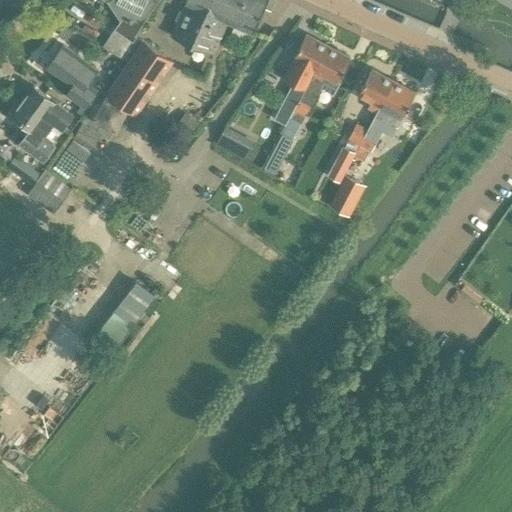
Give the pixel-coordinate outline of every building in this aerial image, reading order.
[(108,3),(116,15),(120,20),(103,46),(121,58),(132,41),(133,42),(137,36),(136,35),(159,0),(104,0),(109,3),(108,3)] [(190,44),(209,0),(186,0),(171,36),(190,44)] [(267,0),(209,0),(190,44),(213,54),(228,21),(254,33),(267,0)] [(283,104),(274,120),(286,126),(290,117),(328,45),(306,34),(293,59),(294,59),(284,77),(294,82),(283,104)] [(145,42),(108,95),(101,91),(81,120),(83,122),(76,133),(94,145),(102,134),(108,138),(113,130),(115,131),(128,107),(135,112),(171,59),(145,42)] [(46,68),(73,87),(67,94),(86,108),(100,89),(89,81),(98,70),(63,45),(46,68)] [(328,45),(290,117),(302,123),(321,88),(334,95),(341,82),(338,81),(350,57),(328,45)] [(368,108),(377,113),(393,80),(371,68),(358,93),(372,100),(368,108)] [(416,92),(393,80),(377,113),(385,117),(389,110),(402,117),(416,92)] [(56,102),(33,85),(22,99),(64,127),(72,115),(56,102)] [(52,143),(63,128),(64,127),(22,99),(11,115),(30,128),(19,143),(43,161),(55,145),(52,143)] [(189,135),(199,122),(186,111),(176,124),(189,135)] [(359,144),(367,129),(356,123),(348,138),(349,138),(359,144)] [(224,127),(217,142),(248,157),(255,142),(224,127)] [(371,150),(379,135),(367,129),(359,144),(355,152),(353,155),(364,161),(370,150),(371,150)] [(282,135),(263,170),(273,176),(292,140),(282,135)] [(340,181),(353,155),(355,152),(345,147),(343,146),(328,174),(340,181)] [(16,157),(8,167),(28,181),(36,171),(16,157)] [(28,193),(54,212),(72,187),(46,168),(28,193)] [(347,176),(332,205),(348,213),(363,185),(347,176)] [(115,347),(156,295),(137,280),(96,331),(115,347)]
